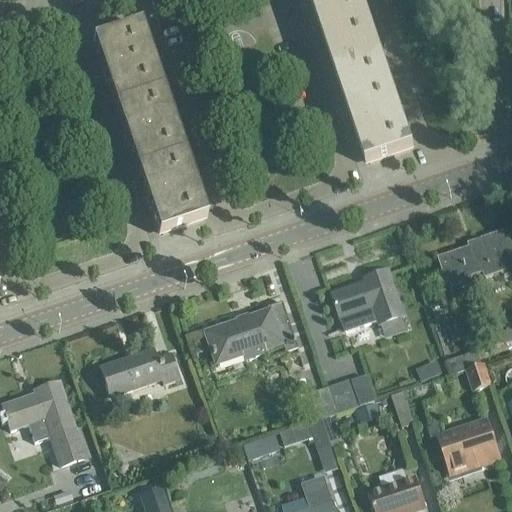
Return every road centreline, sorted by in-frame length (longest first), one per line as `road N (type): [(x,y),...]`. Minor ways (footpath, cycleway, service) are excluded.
road 1 (residential): [(139,0),(213,225),(354,176),(296,0)]
road 2 (tertiary): [(0,336),(511,160)]
road 3 (residential): [(0,255),(14,297),(144,252),(63,13)]
road 4 (residential): [(496,126),(426,150),(370,0)]
road 5 (residential): [(496,126),(491,0)]
